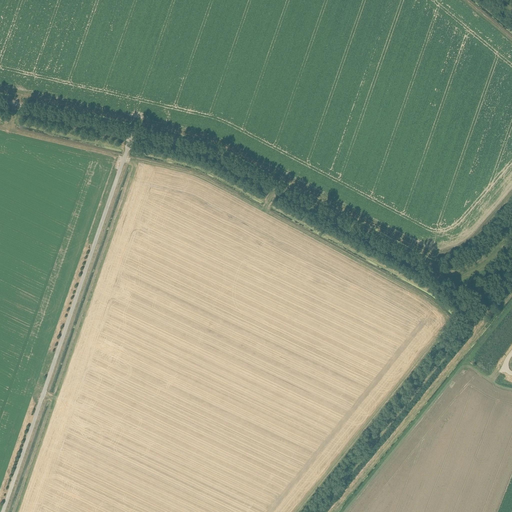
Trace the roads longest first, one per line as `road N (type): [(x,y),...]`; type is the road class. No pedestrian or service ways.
road 1 (track): [(511,190),(463,243),(433,252),(219,141),(0,87)]
road 2 (track): [(2,511),(138,120)]
road 3 (unclassified): [(274,185),(204,149),(0,100)]
road 4 (track): [(318,511),(465,330),(468,315),(451,280)]
road 5 (track): [(451,280),(438,280),(425,263),(274,185),(279,173)]
road 6 (track): [(0,128),(123,158)]
